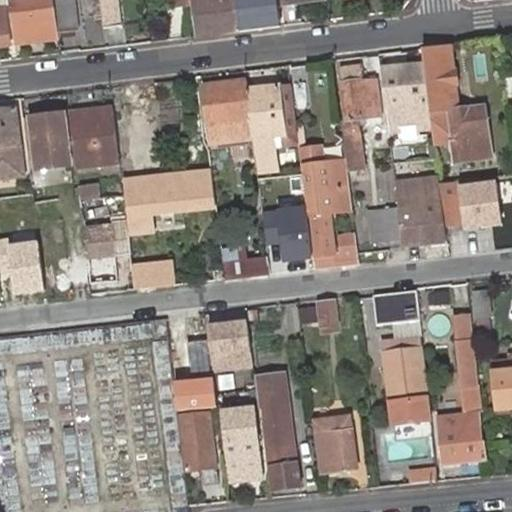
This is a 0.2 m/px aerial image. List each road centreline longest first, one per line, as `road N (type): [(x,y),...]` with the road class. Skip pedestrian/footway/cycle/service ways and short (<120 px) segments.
road 1 (residential): [(0,319),(511,259)]
road 2 (residential): [(0,79),(442,25)]
road 3 (residential): [(511,489),(290,511)]
